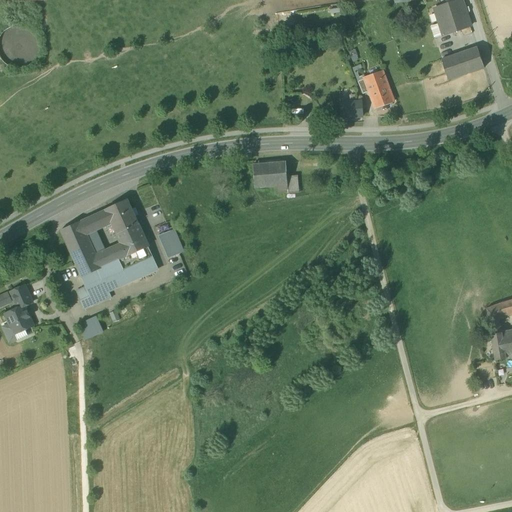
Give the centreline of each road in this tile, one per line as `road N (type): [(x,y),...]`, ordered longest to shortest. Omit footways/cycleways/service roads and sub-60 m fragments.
road 1 (primary): [(0,239),(154,165),(244,146),(428,140),(511,113)]
road 2 (track): [(348,144),(442,511)]
road 3 (track): [(85,511),(78,349)]
road 4 (track): [(53,208),(46,291),(78,349)]
road 5 (track): [(468,0),(509,114)]
